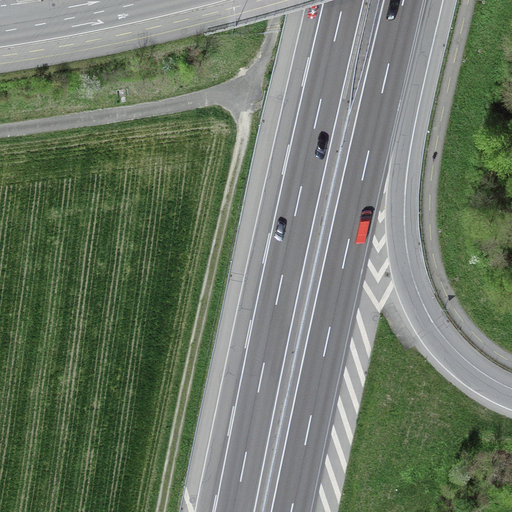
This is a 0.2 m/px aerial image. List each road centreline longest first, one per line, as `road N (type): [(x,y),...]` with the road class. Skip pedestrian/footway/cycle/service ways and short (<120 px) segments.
road 1 (motorway): [(291,511),(403,0)]
road 2 (motorway): [(344,0),(234,511)]
road 3 (motorway): [(511,399),(440,348),(401,272),(395,209),(406,0)]
road 4 (track): [(242,86),(243,135),(155,511)]
road 5 (secondary): [(0,27),(145,0)]
